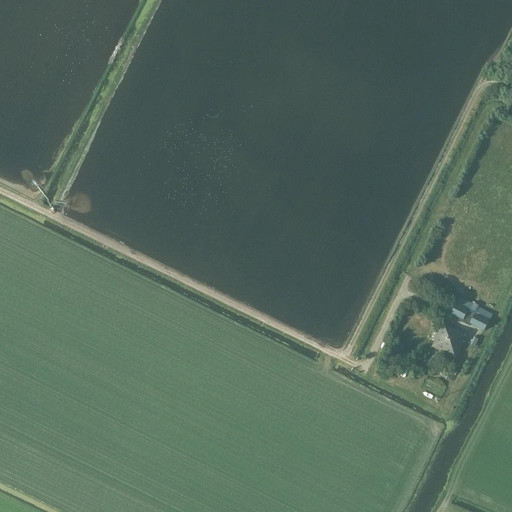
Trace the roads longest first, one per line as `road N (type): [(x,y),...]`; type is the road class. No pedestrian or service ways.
road 1 (track): [(511,84),(479,85),(339,357),(0,191)]
road 2 (track): [(53,217),(162,0)]
road 3 (track): [(330,353),(325,364),(333,377),(435,428),(397,511)]
road 4 (track): [(511,357),(439,511)]
